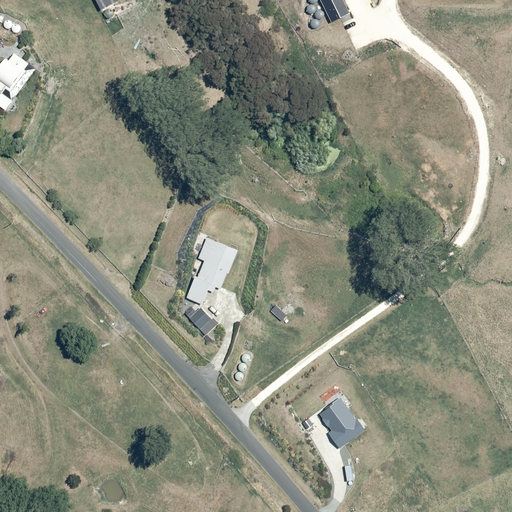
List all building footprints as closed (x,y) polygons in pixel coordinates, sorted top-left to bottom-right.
[(17,59),(13,56),(7,64),(3,61),(0,65),(0,110),(6,114),(12,106),(2,98),(5,94),(9,97),(26,74),(24,73),(28,67),(24,65),(29,58),(22,53),(17,59)] [(238,250),(202,234),(194,251),(198,253),(197,257),(203,260),(187,297),(202,304),(209,290),(214,292),(216,286),(221,289),(238,250)] [(287,314),(273,303),(268,309),(282,321),(287,314)] [(217,324),(201,307),(189,318),(206,335),(217,324)] [(363,430),(339,398),(319,414),(331,431),(328,433),(340,448),(363,430)]
